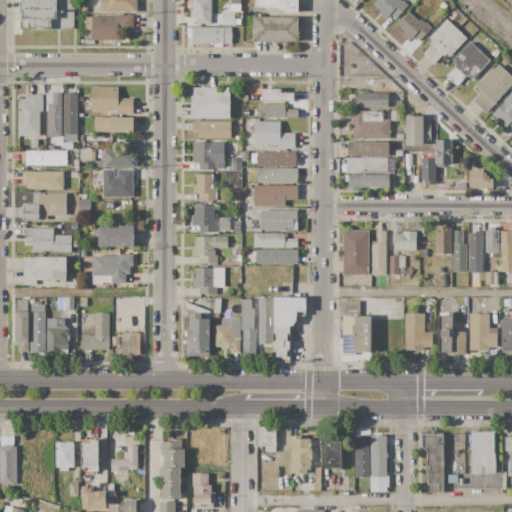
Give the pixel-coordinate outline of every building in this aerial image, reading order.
[(22,0),(72,0),(72,8),(75,8),(75,30),(22,30),(22,0)] [(101,12),(101,0),(137,0),(137,12),(101,12)] [(211,0),(211,25),(193,25),(193,18),(191,18),(191,11),(193,11),(193,0),(211,0)] [(256,0),(298,0),(298,13),(284,13),(283,10),(265,11),(265,7),(256,7),(256,0)] [(373,4),(376,0),(400,0),(401,1),(402,0),(408,5),(395,19),(390,14),(385,19),(378,12),(380,10),(373,4)] [(444,2),(448,6),(443,10),(439,6),(444,2)] [(454,12),(458,16),(452,21),(448,17),(454,12)] [(410,13),(419,21),(421,19),(431,28),(420,41),(414,36),(410,41),(403,35),(405,32),(398,25),(410,13)] [(92,16),(117,16),(117,15),(134,15),(134,31),(118,31),(118,40),(92,40),(92,16)] [(255,17),(298,17),(298,42),(255,43),(255,17)] [(446,19),(466,39),(448,57),(445,54),(434,65),(422,53),(432,44),(430,43),(433,40),(429,37),(446,19)] [(474,26),(477,30),(472,35),(468,31),(474,26)] [(192,28),(231,27),(231,44),(223,45),(223,47),(214,47),(214,45),(193,45),(192,28)] [(471,42),(490,61),(473,79),(470,76),(468,78),(467,76),(456,87),(446,77),(456,66),(455,65),(456,63),(453,60),(471,42)] [(497,48),(500,52),(496,57),(492,53),(497,48)] [(511,77),(511,85),(486,114),(473,101),(481,92),(477,88),(481,84),(480,83),(492,70),(493,71),(499,65),(511,77)] [(92,112),(92,86),(119,86),(119,97),(121,97),(121,98),(133,98),(133,112),(92,112)] [(191,118),(191,96),(194,96),(194,88),(217,88),(217,92),(225,92),(225,88),(229,88),(229,92),(231,92),(230,118),(191,118)] [(262,101),(262,90),(280,89),(280,94),(294,93),(294,101),(262,101)] [(511,92),(511,129),(508,125),(503,130),(489,117),(511,92)] [(61,94),(62,141),(55,141),(55,137),(47,137),(46,94),(61,94)] [(63,94),(77,94),(78,142),(63,142),(63,94)] [(354,94),(388,94),(388,108),(352,108),(352,103),(354,103),(354,94)] [(18,99),(26,99),(26,95),(43,95),(43,112),(40,112),(40,135),(18,135),(18,99)] [(258,118),(258,104),(288,104),(288,109),(297,109),(297,117),(258,118)] [(351,110),(390,110),(390,138),(362,138),(362,140),(352,140),(352,126),(351,126),(351,110)] [(391,111),(399,111),(398,121),(391,121),(391,111)] [(405,116),(423,115),(423,124),(430,124),(431,140),(423,141),(423,145),(406,146),(405,116)] [(95,118),(135,118),(136,133),(95,133),(95,118)] [(192,121),(241,121),(241,136),(231,136),(231,139),(198,139),(198,131),(192,131),(192,121)] [(254,122),(280,122),(280,133),(295,134),(295,149),(279,149),(279,145),(254,145),(254,122)] [(30,140),(39,140),(39,148),(31,148),(30,140)] [(436,140),(452,140),(452,165),(436,165),(436,140)] [(193,142),(224,143),(224,163),(218,163),(217,170),(199,170),(199,163),(193,163),(193,142)] [(349,142),(388,142),(388,157),(349,157),(349,142)] [(80,149),(95,149),(95,162),(86,161),(86,163),(79,163),(80,149)] [(105,151),(137,151),(137,167),(105,168),(105,151)] [(22,152),(67,152),(67,166),(26,166),(26,163),(22,163),(22,152)] [(257,153),(297,153),(297,159),(298,159),(298,167),(257,167),(257,164),(255,164),(255,160),(257,160),(257,153)] [(348,158),(387,158),(387,159),(395,159),(395,172),(387,172),(387,173),(348,173),(348,158)] [(421,159),(435,159),(436,185),(424,185),(424,180),(421,180),(421,159)] [(231,162),(241,162),(241,170),(231,170),(231,162)] [(258,168),(298,168),(298,183),(257,183),(258,168)] [(103,170),(133,170),(133,197),(103,197),(103,170)] [(469,171),(484,170),(484,173),(486,173),(486,176),(489,176),(489,179),(493,179),(494,188),(469,188),(469,171)] [(226,171),(242,171),(242,184),(234,184),(230,183),(227,179),(226,171)] [(22,172),(64,172),(64,190),(27,190),(27,184),(22,184),(22,172)] [(196,174),(213,174),(213,178),(215,178),(215,181),(213,181),(213,187),(216,187),(217,201),(200,201),(199,194),(194,194),(193,185),(196,185),(196,174)] [(349,175),(389,175),(389,187),(349,188),(349,175)] [(255,185),(298,185),(298,200),(285,200),(285,207),(255,207),(255,185)] [(34,194),(67,194),(67,216),(48,216),(48,221),(23,221),(23,205),(34,205),(34,194)] [(78,200),(80,200),(80,195),(85,195),(85,200),(90,200),(90,211),(78,211),(78,200)] [(195,206),(214,205),(214,214),(217,214),(217,222),(220,221),(220,225),(217,225),(217,233),(199,233),(199,226),(192,226),(192,224),(188,224),(188,216),(195,216),(195,206)] [(260,211),(297,212),(297,231),(260,230),(260,211)] [(220,220),(229,220),(229,230),(220,230),(220,220)] [(98,247),(98,236),(94,236),(94,230),(98,230),(98,228),(118,228),(118,226),(133,226),(133,247),(98,247)] [(451,228),(451,255),(436,254),(436,231),(444,231),(444,227),(451,228)] [(485,231),(489,231),(489,228),(495,228),(495,231),(499,230),(499,254),(498,254),(498,257),(492,257),(492,254),(486,254),(485,231)] [(26,229),(54,229),(54,236),(71,236),(71,252),(32,252),(32,244),(25,244),(26,229)] [(343,230),(369,231),(369,275),(343,275),(343,230)] [(452,231),(463,231),(463,244),(467,244),(467,273),(452,273),(452,231)] [(501,231),(511,231),(511,272),(500,272),(501,231)] [(386,232),(386,286),(372,286),(372,241),(377,241),(377,232),(386,232)] [(416,232),(416,250),(396,250),(396,234),(403,234),(403,232),(416,232)] [(242,233),(256,233),(256,234),(286,234),(286,239),(297,240),(297,248),(253,248),(253,245),(242,245),(242,233)] [(469,233),(482,233),(483,273),(469,273),(469,233)] [(196,237),(227,237),(227,248),(214,248),(214,250),(215,250),(215,256),(217,256),(217,263),(199,263),(199,256),(191,257),(191,246),(196,246),(196,237)] [(257,250),(298,250),(298,265),(256,265),(257,250)] [(247,251),(256,251),(256,263),(247,263),(247,251)] [(92,256),(118,256),(118,254),(134,254),(134,266),(131,266),(131,274),(127,274),(127,286),(111,286),(111,283),(102,283),(102,285),(92,285),(92,256)] [(23,257),(67,257),(67,255),(79,255),(79,273),(68,273),(68,280),(56,280),(56,283),(46,283),(46,280),(36,280),(36,285),(23,285),(23,257)] [(390,256),(405,256),(405,275),(390,275),(390,256)] [(195,268),(224,268),(224,288),(217,288),(217,296),(200,296),(200,288),(193,288),(193,277),(195,277),(195,268)] [(483,274),(500,274),(500,287),(483,287),(483,274)] [(274,298),(305,297),(305,317),(297,317),(293,326),(274,326),(274,298)] [(57,298),(65,298),(65,310),(57,310),(57,298)] [(65,298),(74,298),(74,310),(65,310),(65,298)] [(259,298),(273,298),(273,314),(271,314),(271,328),(261,328),(261,314),(259,314),(259,298)] [(242,299),(251,299),(251,310),(254,310),(254,329),(242,329),(242,299)] [(16,313),(17,313),(17,301),(28,301),(28,313),(29,313),(28,352),(19,352),(19,346),(15,346),(16,313)] [(343,301),(364,301),(363,316),(371,316),(371,353),(343,353),(343,301)] [(114,305),(121,305),(122,313),(115,313),(114,305)] [(30,352),(31,306),(45,306),(44,352),(30,352)] [(501,312),(509,312),(509,319),(511,319),(511,356),(502,356),(501,312)] [(109,313),(109,350),(82,350),(82,335),(94,335),(94,313),(109,313)] [(405,314),(425,314),(425,332),(433,332),(433,347),(424,347),(424,350),(405,350),(405,314)] [(470,314),(489,314),(489,328),(497,328),(497,348),(490,348),(490,350),(469,350),(470,314)] [(439,315),(452,315),(451,353),(439,352),(439,315)] [(214,325),(222,325),(222,318),(241,318),(241,353),(230,353),(230,349),(222,350),(222,348),(214,348),(214,325)] [(274,326),(290,326),(289,336),(288,336),(287,341),(289,342),(289,358),(276,358),(276,353),(274,353),(274,342),(276,342),(276,335),(274,334),(274,326)] [(47,328),(69,328),(69,333),(70,333),(70,340),(69,340),(69,353),(47,353),(47,328)] [(243,330),(256,330),(256,353),(243,353),(243,330)] [(453,332),(465,332),(465,354),(453,354),(453,332)] [(122,355),(121,341),(128,341),(128,336),(136,336),(136,345),(140,345),(140,355),(122,355)] [(256,431),(259,427),(266,428),(270,431),(276,431),(276,446),(275,446),(275,452),(265,452),(265,446),(256,447),(256,431)] [(471,473),(471,433),(495,433),(495,473),(471,473)] [(442,434),(443,493),(429,493),(428,486),(426,486),(426,449),(423,447),(423,435),(442,434)] [(290,436),(301,436),(301,439),(310,439),(310,450),(313,450),(313,460),(312,460),(312,473),(290,473),(290,436)] [(369,436),(370,477),(356,477),(355,436),(369,436)] [(386,436),(386,453),(387,453),(387,459),(386,459),(386,477),(372,477),(371,436),(386,436)] [(0,437),(13,437),(13,446),(16,446),(16,485),(0,485),(0,437)] [(511,437),(502,438),(502,452),(506,452),(506,477),(511,476),(511,437)] [(180,468),(163,468),(163,463),(164,463),(164,455),(161,455),(161,442),(171,442),(171,440),(181,439),(181,442),(185,442),(185,467),(180,468)] [(324,439),(342,439),(342,469),(340,469),(341,470),(331,470),(331,469),(324,469),(324,439)] [(98,441),(98,471),(89,471),(89,468),(81,468),(81,445),(89,445),(89,441),(98,441)] [(56,442),(74,442),(74,467),(68,467),(68,471),(59,471),(59,467),(56,467),(56,442)] [(137,445),(137,469),(128,469),(128,472),(111,472),(111,460),(124,460),(124,452),(127,452),(127,445),(137,445)] [(162,484),(180,484),(180,468),(163,468),(162,468),(162,484)] [(118,473),(127,473),(127,482),(118,482),(118,473)] [(194,508),(194,497),(194,488),(192,488),(192,474),(209,474),(209,486),(211,486),(211,493),(216,493),(216,503),(213,503),(213,508),(194,508)] [(69,484),(78,484),(78,497),(69,497),(69,484)] [(162,500),(162,484),(180,484),(181,499),(162,500)] [(81,487),(87,487),(87,490),(90,490),(90,493),(95,493),(95,492),(104,492),(106,492),(106,510),(82,509),(81,487)] [(109,511),(109,505),(126,505),(126,500),(141,500),(141,511),(109,511)] [(159,511),(159,502),(175,502),(175,511),(159,511)]
